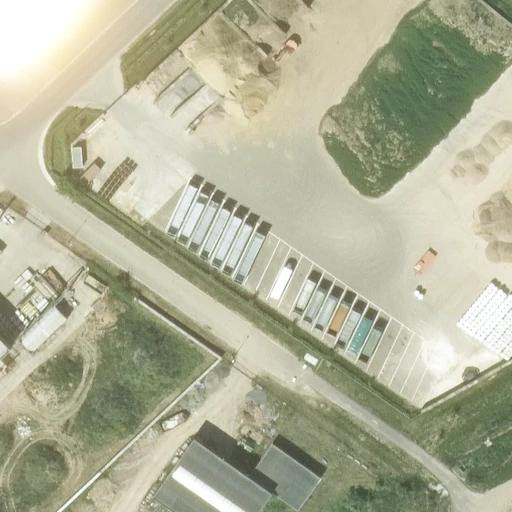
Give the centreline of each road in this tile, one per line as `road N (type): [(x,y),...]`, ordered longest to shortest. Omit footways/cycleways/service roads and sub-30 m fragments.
road 1 (unclassified): [(0,167),(298,374)]
road 2 (unclassified): [(0,150),(158,0)]
